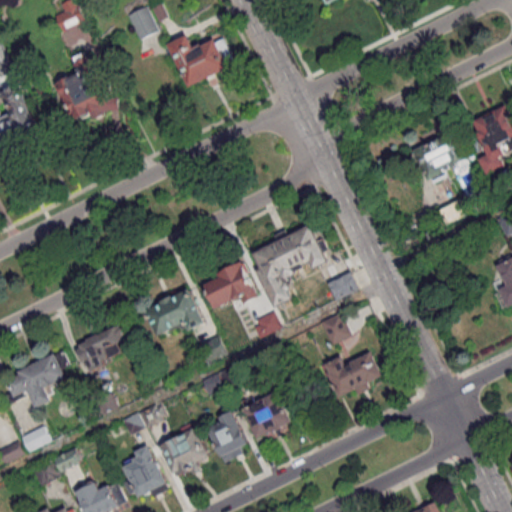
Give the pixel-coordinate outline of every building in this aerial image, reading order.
[(141,39),(161,30),(148,5),(129,15),(141,39)] [(0,74),(15,69),(0,33),(0,74)] [(167,43),(189,87),(237,64),(224,37),(217,40),(216,37),(205,42),(206,45),(195,50),(187,33),(167,43)] [(55,86),(73,128),(123,106),(98,52),(82,59),(87,72),(55,86)] [(3,91),(21,82),(48,135),(0,159),(0,110),(10,105),(3,91)] [(473,120),(489,152),(479,157),(488,175),(507,165),(502,155),(506,152),(502,143),(508,140),(511,149),(511,110),(508,103),(473,120)] [(414,149),(429,180),(447,171),(446,169),(457,164),(458,166),(469,161),(454,130),(414,149)] [(462,200),(470,216),(451,226),(442,210),(462,200)] [(511,211),(500,218),(509,237),(511,235),(511,211)] [(279,308),(252,252),(316,222),(334,262),(318,269),(315,261),(288,274),(299,299),(279,308)] [(205,283),(217,307),(241,295),(245,303),(260,295),(243,260),(219,272),(220,275),(205,283)] [(501,267),(511,261),(511,308),(503,290),(510,286),(501,267)] [(331,283),(340,300),(362,289),(353,271),(331,283)] [(147,308),(159,335),(188,322),(191,329),(209,321),(192,286),(147,308)] [(277,311),(285,327),(263,338),(258,328),(262,326),(260,321),(277,311)] [(322,322),(334,345),(338,343),(340,348),(352,341),(350,337),(354,334),(342,312),(322,322)] [(80,343),(82,347),(78,349),(85,362),(88,360),(92,370),(108,363),(106,359),(122,351),(118,343),(128,338),(120,323),(80,343)] [(221,336),(231,355),(211,365),(201,346),(221,336)] [(6,376),(16,397),(29,390),(37,407),(52,400),(47,388),(68,377),(64,368),(72,364),(65,349),(57,354),(56,351),(6,376)] [(326,363),(343,397),(386,375),(374,352),(350,364),(345,354),(326,363)] [(221,373),(230,389),(243,382),(235,366),(221,373)] [(220,374),(227,387),(212,394),(205,381),(220,374)] [(245,410),(260,440),(265,437),(268,442),(294,429),(291,424),(294,422),(279,392),(245,410)] [(113,393),(120,408),(106,415),(98,400),(113,393)] [(143,413),(151,429),(166,421),(165,419),(169,416),(164,406),(160,408),(158,405),(143,413)] [(235,412),(251,444),(243,448),(246,454),(227,463),(210,429),(224,422),(222,418),(235,412)] [(126,421),(133,435),(148,428),(141,414),(126,421)] [(47,426),(54,441),(33,452),(25,437),(47,426)] [(162,447),(178,478),(193,470),(195,475),(202,472),(200,466),(201,466),(199,463),(211,457),(197,429),(162,447)] [(22,442),(28,454),(9,464),(2,451),(22,442)] [(152,446),(170,484),(168,485),(171,490),(156,497),(154,492),(142,498),(139,493),(132,496),(126,483),(133,480),(127,467),(137,463),(135,460),(141,457),(139,452),(152,446)] [(58,459),(65,473),(82,464),(82,463),(85,461),(79,449),(58,459)] [(55,458),(64,476),(45,486),(36,467),(55,458)] [(78,490),(89,511),(114,511),(123,508),(112,485),(102,490),(99,483),(96,482),(91,485),(90,488),(86,490),(85,487),(78,490)] [(417,511),(442,511),(437,502),(417,511)]
